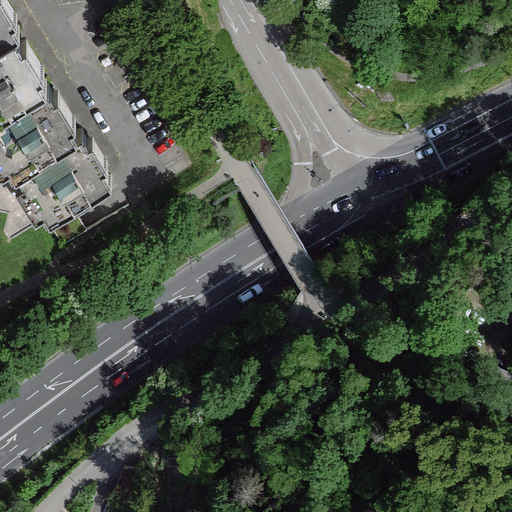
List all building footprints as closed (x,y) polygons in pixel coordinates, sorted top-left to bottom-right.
[(3,0),(0,0),(0,38),(16,29),(20,26),(3,0)] [(0,110),(48,80),(16,29),(0,38),(0,110)] [(79,130),(48,80),(0,110),(0,141),(15,168),(20,165),(79,130)] [(83,127),(79,130),(20,165),(51,215),(114,176),(83,127)] [(511,370),(493,362),(480,390),(511,403),(511,370)] [(126,465),(115,492),(130,498),(141,470),(126,465)]
